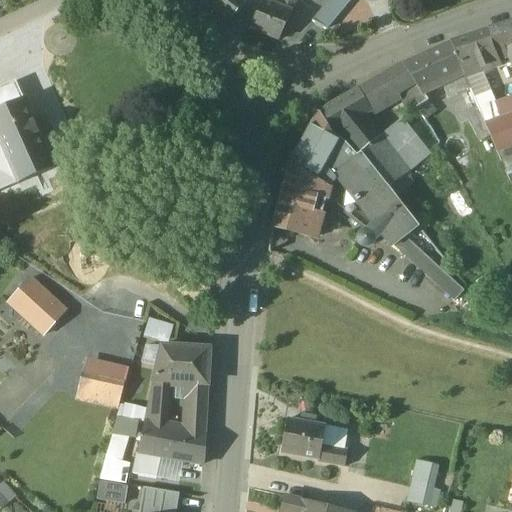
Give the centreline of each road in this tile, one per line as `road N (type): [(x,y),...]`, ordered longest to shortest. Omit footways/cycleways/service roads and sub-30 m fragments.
road 1 (tertiary): [(224,511),(254,135)]
road 2 (residential): [(511,5),(309,83),(254,135)]
road 3 (tertiary): [(254,135),(215,56),(165,0)]
